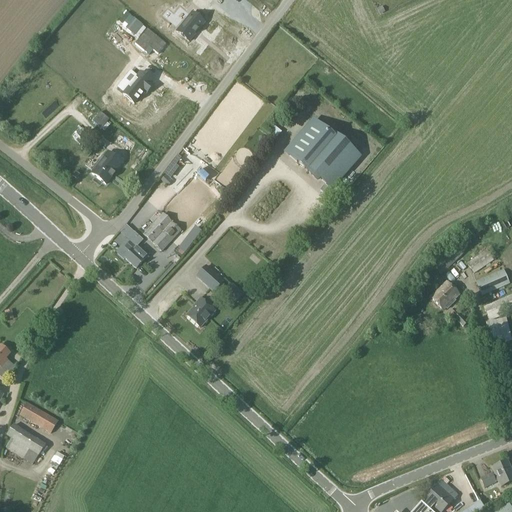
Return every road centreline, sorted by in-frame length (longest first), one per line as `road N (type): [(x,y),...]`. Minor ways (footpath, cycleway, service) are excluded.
road 1 (tertiary): [(351,509),(79,259)]
road 2 (unclassified): [(107,232),(288,0)]
road 3 (residential): [(79,259),(42,315),(0,420)]
road 4 (unclassified): [(351,509),(382,488),(511,437)]
road 5 (unclassified): [(107,232),(0,146)]
